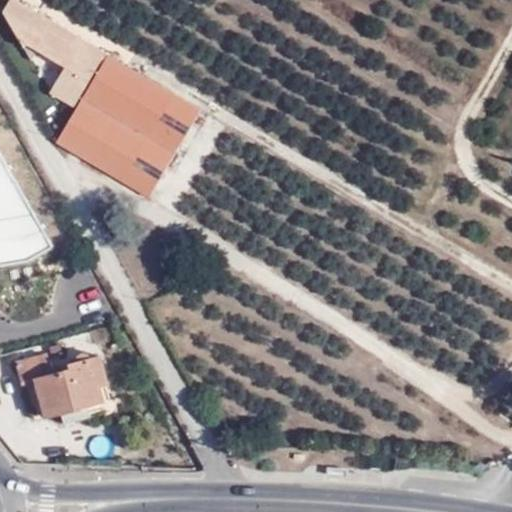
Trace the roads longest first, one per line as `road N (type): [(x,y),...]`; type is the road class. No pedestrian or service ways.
road 1 (track): [(26,0),(511,284)]
road 2 (track): [(511,425),(158,214)]
road 3 (primary): [(160,497),(355,500),(441,511)]
road 4 (track): [(511,46),(464,139),(472,167),(511,197)]
road 5 (primary): [(160,497),(0,487)]
